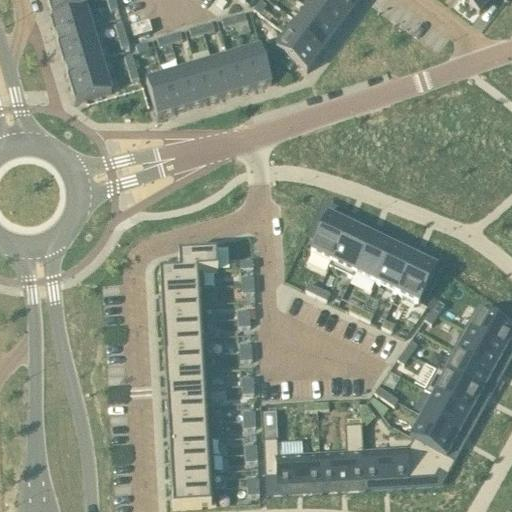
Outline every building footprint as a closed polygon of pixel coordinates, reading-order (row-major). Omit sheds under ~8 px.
[(88,8),(85,0),(52,0),(46,2),(51,19),(88,8)] [(115,0),(107,2),(110,14),(118,12),(115,0)] [(308,0),(309,0),(303,8),(337,34),(347,20),(319,0),(308,0)] [(319,0),(347,20),(357,7),(347,0),(319,0)] [(459,0),(459,1),(479,15),(490,0),(502,0),(506,3),(508,0),(459,0)] [(260,3),(253,13),(259,18),(267,8),(260,3)] [(293,21),(293,22),(327,47),(337,34),(303,8),(302,9),(306,12),(297,24),(293,21)] [(87,13),(50,24),(51,27),(55,41),(92,30),(87,13)] [(235,28),(247,24),(244,17),(233,20),(235,28)] [(227,22),(221,24),(224,31),(235,28),(233,20),(227,22)] [(293,22),(283,35),(317,61),(327,47),(293,22)] [(149,23),(131,29),(134,40),(152,35),(149,23)] [(122,26),(115,28),(118,40),(126,38),(122,26)] [(203,37),(215,34),(212,26),(201,30),(203,37)] [(92,30),(55,41),(60,57),(97,47),(93,36),(92,30)] [(201,30),(189,33),(191,41),(203,37),(201,30)] [(282,36),(272,50),(276,52),(307,75),(317,61),(283,35),(282,36)] [(180,36),(169,39),(171,47),(182,44),(180,36)] [(129,49),(126,38),(118,40),(121,52),(129,49)] [(157,43),(159,51),(171,47),(169,39),(157,43)] [(147,46),(135,49),(138,57),(149,53),(147,46)] [(97,47),(60,57),(65,74),(101,63),(99,53),(97,47)] [(261,50),(243,55),(254,92),(271,87),(261,50)] [(254,92),(243,55),(227,60),(238,97),(254,92)] [(132,58),(124,61),(128,72),(135,70),(132,58)] [(222,102),(238,97),(227,60),(211,65),(222,102)] [(290,74),(295,67),(285,60),(281,67),(290,74)] [(101,63),(65,74),(69,90),(106,79),(101,63)] [(222,102),(211,65),(195,70),(206,106),(222,102)] [(135,70),(128,72),(131,84),(139,82),(135,70)] [(206,106),(195,70),(179,75),(190,111),(206,106)] [(174,116),(190,111),(179,75),(163,79),(174,116)] [(106,79),(69,90),(75,106),(111,95),(106,79)] [(146,85),(157,121),(174,116),(163,79),(146,85)] [(328,218),(310,256),(311,256),(331,266),(332,266),(350,229),(328,218)] [(331,266),(329,270),(352,282),(355,277),(353,277),(372,239),(350,229),(332,266),(331,266)] [(372,239),(353,277),(355,277),(375,287),(394,250),(372,239)] [(394,250),(375,287),(397,298),(416,260),(394,250)] [(216,257),(178,259),(179,276),(179,277),(202,275),(202,276),(218,275),(216,257)] [(416,260),(397,298),(418,308),(419,308),(437,271),(436,270),(416,260)] [(252,264),(240,265),(241,273),(253,273),(252,264)] [(179,276),(159,277),(160,294),(203,291),(202,276),(202,275),(179,277),(179,276)] [(253,281),(241,282),(242,290),(254,289),(253,281)] [(308,288),(305,295),(316,300),(319,293),(308,288)] [(254,289),(242,290),(242,298),(254,297),(254,289)] [(203,291),(160,294),(161,311),(204,308),(203,291)] [(319,293),(316,300),(327,305),(330,298),(319,293)] [(438,305),(431,315),(438,320),(445,310),(438,305)] [(204,308),(161,311),(162,328),(205,325),(204,308)] [(352,309),(348,316),(359,321),(363,314),(352,309)] [(475,313),(463,334),(504,357),(511,342),(511,332),(476,312),(475,313)] [(363,314),(359,321),(370,326),(373,319),(363,314)] [(249,315),(237,316),(238,324),(250,323),(249,315)] [(431,315),(424,325),(431,330),(438,320),(431,315)] [(250,323),(238,324),(238,332),(250,331),(250,323)] [(384,324),(381,332),(392,337),(395,329),(384,324)] [(205,325),(162,328),(163,344),(206,342),(205,325)] [(463,334),(452,356),(492,378),(504,357),(463,334)] [(206,342),(163,344),(164,361),(207,359),(206,342)] [(411,345),(404,355),(410,360),(417,350),(411,345)] [(251,349),(239,349),(240,357),(252,357),(251,349)] [(404,355),(397,365),(404,370),(410,360),(404,355)] [(441,375),(440,377),(481,399),(492,378),(452,356),(441,375)] [(252,357),(240,357),(240,365),(252,365),(252,357)] [(207,359),(164,361),(165,378),(208,376),(207,359)] [(437,373),(424,395),(432,400),(469,420),(481,399),(440,377),(441,375),(437,373)] [(208,376),(165,378),(166,395),(209,393),(208,376)] [(253,382),(241,383),(242,391),(254,390),(253,382)] [(254,390),(242,391),(242,399),(254,398),(254,390)] [(378,391),(374,398),(384,405),(388,398),(378,391)] [(209,393),(166,395),(167,412),(210,410),(209,393)] [(388,398),(384,405),(394,411),(398,405),(388,398)] [(432,400),(421,421),(458,441),(469,420),(432,400)] [(328,406),(316,407),(317,415),(329,414),(328,406)] [(316,407),(304,408),(305,416),(317,415),(316,407)] [(210,410),(167,412),(168,429),(211,427),(210,410)] [(255,416),(243,416),(243,424),(255,424),(255,416)] [(421,421),(409,442),(413,444),(432,455),(425,468),(439,475),(447,480),(456,466),(447,461),(458,441),(421,421)] [(255,424),(243,424),(243,432),(255,432),(255,424)] [(211,427),(168,429),(169,446),(212,444),(211,427)] [(346,457),(319,459),(321,488),(365,486),(363,456),(362,429),(344,431),(346,457)] [(276,432),(264,433),(265,444),(277,443),(276,432)] [(212,444),(169,446),(170,463),(213,460),(212,444)] [(277,444),(263,445),(265,482),(276,482),(277,491),(321,488),(319,459),(278,461),(277,444)] [(408,454),(363,456),(365,486),(409,483),(435,482),(439,475),(425,468),(432,455),(413,444),(408,454)] [(256,449),(244,450),(245,458),(257,457),(256,449)] [(257,457),(245,458),(245,466),(257,465),(257,457)] [(213,460),(170,463),(171,480),(214,477),(213,460)] [(214,477),(171,480),(172,497),(215,494),(214,477)] [(259,483),(247,484),(247,492),(259,491),(259,483)] [(259,491),(247,492),(247,500),(259,499),(259,491)] [(215,494),(172,497),(172,511),(201,511),(216,511),(215,494)]
